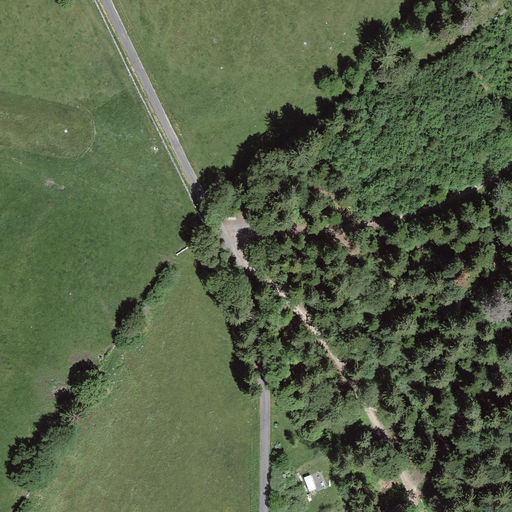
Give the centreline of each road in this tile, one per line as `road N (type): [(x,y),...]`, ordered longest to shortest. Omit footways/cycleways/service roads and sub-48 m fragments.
road 1 (unclassified): [(106,0),(254,308),(264,364),(264,511)]
road 2 (track): [(420,511),(342,365),(236,227),(219,230)]
road 3 (track): [(236,227),(353,225),(417,213),(511,165)]
